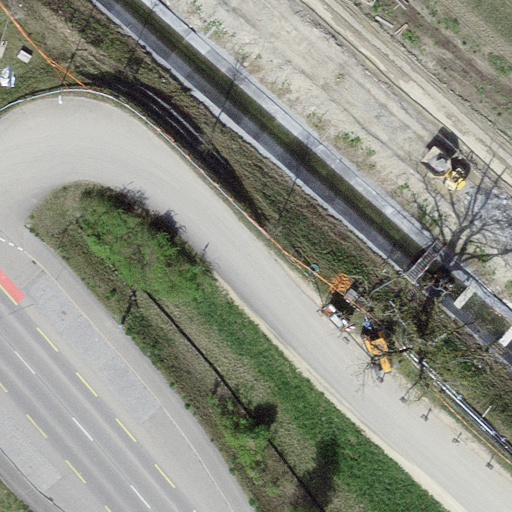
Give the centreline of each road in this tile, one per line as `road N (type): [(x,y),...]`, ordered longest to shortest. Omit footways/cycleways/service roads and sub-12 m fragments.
road 1 (track): [(299,0),(511,185)]
road 2 (secondary): [(0,338),(150,511)]
